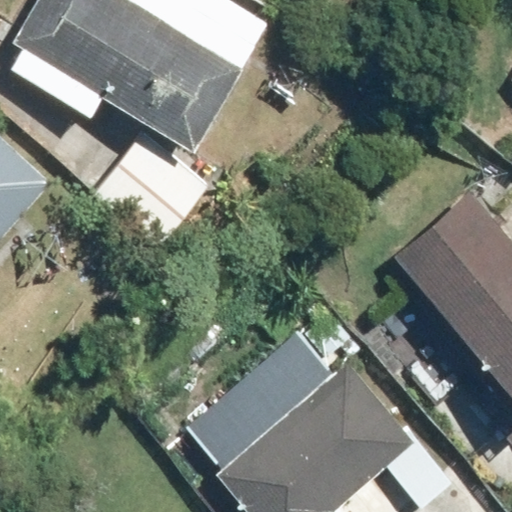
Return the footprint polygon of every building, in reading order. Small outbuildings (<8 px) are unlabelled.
[(111,0),(32,0),(7,42),(175,145),(222,68),(111,0)] [(143,136),(95,192),(154,243),(203,187),(143,136)] [(0,213),(34,177),(0,144),(0,213)] [(511,248),(477,199),(394,257),(501,409),(511,401),(511,248)] [(341,364),(217,461),(256,511),(349,511),(417,459),(341,364)]
